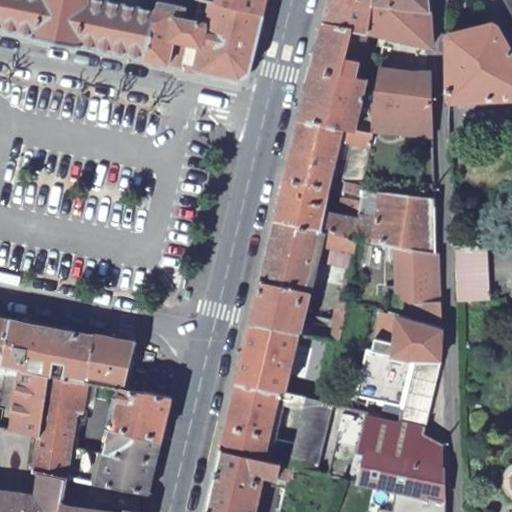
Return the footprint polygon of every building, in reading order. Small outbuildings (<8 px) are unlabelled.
[(0,0),(0,27),(34,34),(34,37),(78,46),(79,43),(145,57),(156,10),(106,0),(0,0)] [(158,0),(156,10),(145,57),(145,59),(238,78),(241,79),(243,78),(246,77),(248,76),(248,74),(249,72),(263,14),(208,0),(158,0)] [(208,0),(263,14),(266,0),(208,0)] [(329,0),(325,23),(352,29),(366,32),(372,3),(372,0),(329,0)] [(372,0),(372,3),(427,11),(426,0),(372,0)] [(511,0),(503,0),(511,14),(511,0)] [(427,11),(372,3),(366,32),(384,35),(383,41),(390,43),(390,37),(402,40),(431,47),(427,11)] [(298,119),(372,132),(373,130),(376,106),(361,102),(366,82),(357,79),(361,58),(346,53),(352,29),(325,23),(321,22),(298,119)] [(448,35),(445,38),(446,103),(511,99),(511,52),(496,24),(492,23),(448,35)] [(389,51),(382,50),(381,56),(381,61),(388,63),(389,51)] [(368,87),(377,90),(381,61),(381,56),(367,54),(363,77),(370,79),(368,87)] [(377,90),(376,106),(373,130),(433,136),(433,125),(432,72),(411,72),(387,69),(388,63),(381,61),(377,90)] [(364,191),(364,185),(347,182),(345,192),(362,197),(361,202),(341,197),(337,216),(323,213),(336,156),(347,159),(352,142),(370,146),(372,132),(298,119),(275,219),(358,238),(375,241),(382,193),(364,191)] [(423,199),(433,199),(436,200),(435,184),(422,184),(423,199)] [(423,199),(382,193),(375,241),(398,246),(435,254),(433,199),(423,199)] [(353,259),(358,238),(275,219),(250,322),(294,331),(313,251),(353,259)] [(440,304),(439,255),(435,254),(398,246),(394,301),(440,304)] [(396,315),(441,329),(440,304),(394,301),(393,314),(396,315)] [(414,361),(440,361),(442,352),(441,329),(396,315),(391,341),(372,337),(369,349),(414,361)] [(0,364),(1,365),(14,320),(0,316),(0,364)] [(323,318),(319,337),(337,340),(341,321),(323,318)] [(94,335),(14,320),(1,365),(11,366),(18,368),(50,374),(84,380),(94,335)] [(250,322),(236,381),(279,392),(294,331),(250,322)] [(137,343),(94,335),(84,380),(86,381),(101,383),(128,389),(134,359),(137,343)] [(403,405),(414,361),(369,349),(364,348),(355,395),(403,405)] [(153,363),(134,359),(128,389),(148,393),(153,363)] [(425,427),(440,361),(414,361),(403,405),(398,421),(425,427)] [(11,366),(1,365),(0,369),(0,371),(10,373),(11,366)] [(18,368),(6,428),(32,433),(38,434),(50,374),(18,368)] [(50,374),(38,434),(32,469),(37,470),(65,476),(68,451),(73,410),(81,412),(86,381),(84,380),(50,374)] [(236,381),(220,450),(263,460),(277,405),(303,411),(306,398),(279,392),(236,381)] [(148,393),(128,389),(101,383),(100,395),(114,397),(115,394),(119,395),(104,456),(103,461),(91,458),(86,480),(148,493),(171,397),(162,395),(148,393)] [(290,467),(292,466),(315,472),(331,405),(306,398),(303,411),(290,467)] [(348,479),(421,496),(445,501),(444,445),(423,434),(425,427),(398,421),(397,427),(364,418),(348,479)] [(0,426),(0,511),(59,511),(61,505),(65,476),(37,470),(33,494),(21,492),(32,433),(6,428),(0,426)] [(279,511),(292,466),(290,467),(263,460),(220,450),(204,511),(250,511),(260,472),(272,475),(263,511),(279,511)] [(65,476),(86,480),(91,458),(103,461),(104,456),(68,451),(65,476)] [(445,511),(445,501),(421,496),(417,511),(445,511)]
